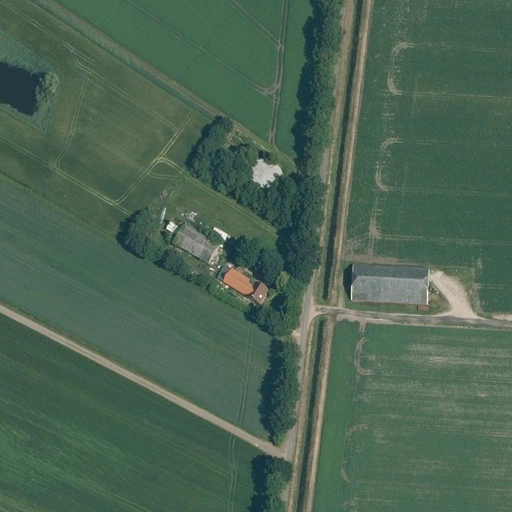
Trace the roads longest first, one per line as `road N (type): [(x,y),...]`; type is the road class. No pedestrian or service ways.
road 1 (unclassified): [(281,511),(342,0)]
road 2 (track): [(288,455),(0,307)]
